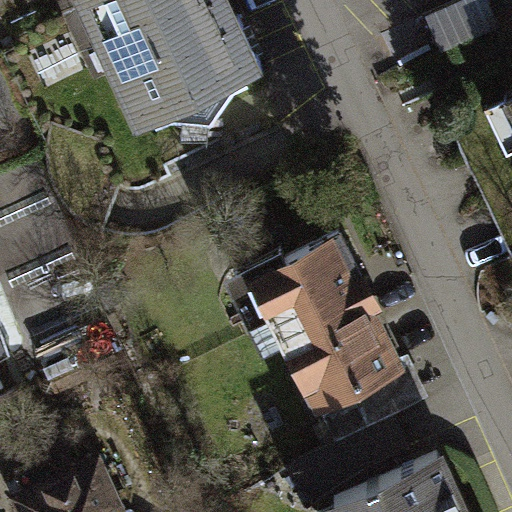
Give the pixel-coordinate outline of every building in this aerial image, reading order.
[(230,0),(80,0),(138,121),(153,114),(157,122),(176,113),(212,116),(233,86),(248,79),(244,71),(261,62),(230,0)] [(373,299),(339,228),(237,277),(256,316),(275,307),(318,398),(396,361),(368,302),(373,299)] [(0,345),(12,341),(0,309),(0,345)] [(328,417),(338,438),(421,398),(408,371),(360,395),(362,400),(328,417)] [(466,511),(436,446),(335,492),(344,511),(466,511)] [(50,454),(16,469),(26,490),(19,492),(28,511),(123,511),(98,458),(60,475),(50,454)]
